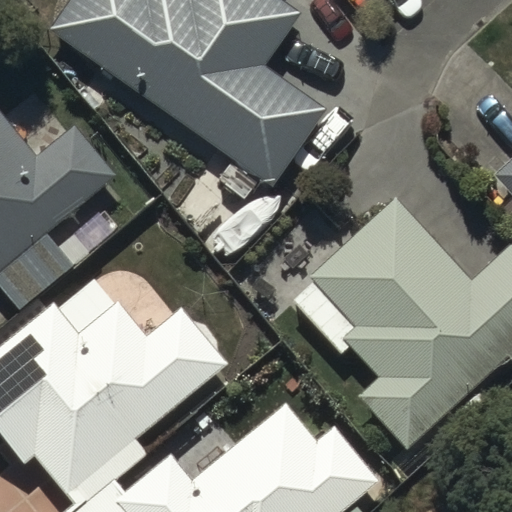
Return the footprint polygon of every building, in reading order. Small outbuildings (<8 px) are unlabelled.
[(308,26),(270,0),(76,0),(45,44),(272,202),(327,124),(268,83),(308,26)] [(41,250),(111,185),(66,136),(38,162),(0,120),(0,306),(18,327),(69,280),(41,250)] [(511,170),(495,187),(511,205),(511,170)] [(511,372),(511,252),(472,289),(396,207),(310,286),(314,291),(291,312),(340,365),(349,357),(379,389),(358,409),(405,461),(508,367),(511,372)] [(88,511),(147,463),(136,451),(228,374),(182,319),(148,347),(118,312),(79,345),(53,313),(0,357),(0,449),(23,477),(35,467),(72,511),(88,511)] [(314,453),(283,414),(191,494),(167,467),(117,511),(118,511),(359,511),(378,497),(332,439),(314,453)]
